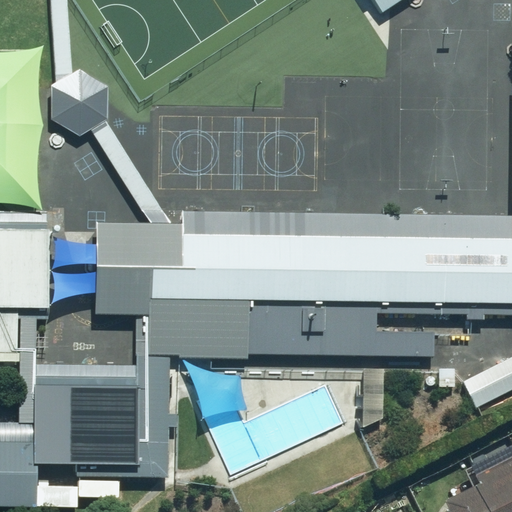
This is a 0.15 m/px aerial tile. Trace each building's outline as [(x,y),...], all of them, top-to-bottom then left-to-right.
[(363,0),(374,14),(394,0),(363,0)] [(511,215),(185,209),(185,223),(94,221),(93,313),(131,314),(130,361),(430,367),(431,325),(511,326),(511,215)] [(46,233),(0,233),(0,317),(46,317),(46,233)] [(511,349),(451,376),(466,411),(511,390),(511,349)] [(381,422),(381,372),(362,371),(360,431),(381,422)] [(142,478),(141,381),(36,382),(36,479),(142,478)] [(0,448),(0,511),(36,511),(36,448),(0,448)] [(434,511),(511,511),(511,453),(463,478),(470,493),(434,511)]
